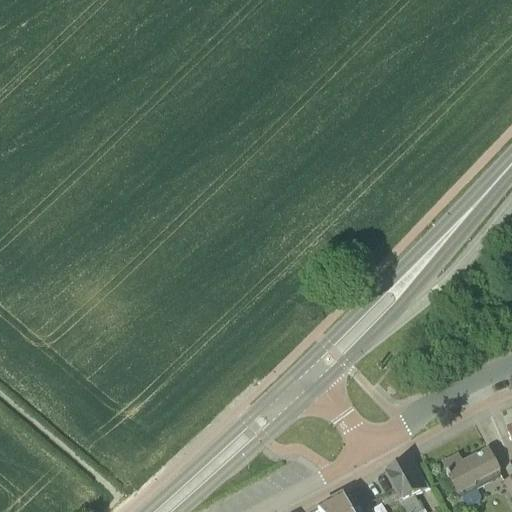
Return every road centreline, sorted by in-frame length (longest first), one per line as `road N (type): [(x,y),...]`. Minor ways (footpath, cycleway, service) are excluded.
road 1 (secondary): [(314,389),(401,304),(465,216)]
road 2 (secondary): [(465,216),(296,370)]
road 3 (secondary): [(296,370),(145,511)]
road 4 (secondary): [(178,511),(314,389)]
road 5 (residential): [(511,364),(370,449)]
road 6 (residential): [(370,449),(259,511)]
